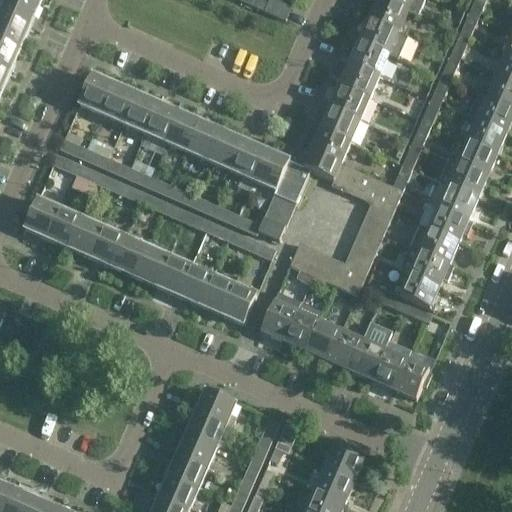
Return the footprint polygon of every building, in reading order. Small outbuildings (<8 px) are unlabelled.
[(0,19),(29,32),(39,10),(15,0),(7,0),(0,17),(0,19)] [(15,0),(39,10),(42,0),(15,0)] [(252,9),(255,1),(254,0),(240,0),(239,3),(252,9)] [(426,0),(378,0),(378,1),(409,15),(418,19),(426,0)] [(269,6),(255,1),(252,9),(286,24),(291,11),(270,2),(269,6)] [(399,36),(409,15),(378,1),(369,23),(399,36)] [(481,17),(485,7),(475,3),(471,12),(481,17)] [(469,18),(464,28),(474,32),(479,22),(469,18)] [(0,44),(20,54),(29,32),(0,19),(0,44)] [(408,40),(399,36),(369,23),(359,45),(390,58),(398,62),(408,40)] [(470,42),(474,32),(464,28),(460,37),(470,42)] [(466,51),(470,42),(460,37),(456,47),(466,51)] [(0,70),(10,75),(20,54),(0,44),(0,70)] [(380,81),(390,58),(359,45),(349,68),(380,81)] [(462,61),(466,51),(456,47),(452,57),(462,61)] [(511,85),(511,59),(506,57),(497,79),(511,85)] [(450,62),(445,72),(455,76),(459,66),(450,62)] [(370,102),(380,81),(349,68),(340,89),(370,102)] [(0,96),(1,97),(10,75),(0,70),(0,96)] [(451,85),(455,76),(445,72),(441,81),(451,85)] [(102,118),(115,89),(93,79),(80,109),(102,118)] [(511,112),(511,85),(497,79),(492,90),(483,86),(478,97),(511,112)] [(446,96),(451,85),(441,81),(437,91),(446,96)] [(124,128),(137,98),(115,89),(102,118),(124,128)] [(361,125),(370,102),(340,89),(330,112),(361,125)] [(442,105),(446,96),(437,91),(433,101),(442,105)] [(507,137),(511,125),(511,112),(478,97),(468,120),(477,124),(507,137)] [(146,137),(159,108),(137,98),(124,128),(146,137)] [(431,106),(426,117),(435,121),(440,110),(431,106)] [(167,147),(180,117),(159,108),(146,137),(167,147)] [(351,147),(361,125),(330,112),(321,134),(351,147)] [(189,156),(202,127),(180,117),(167,147),(189,156)] [(432,129),(435,121),(426,117),(422,125),(432,129)] [(498,158),(507,137),(477,124),(468,145),(498,158)] [(427,140),(432,129),(422,125),(418,136),(427,140)] [(211,166),(224,136),(202,127),(189,156),(211,166)] [(342,168),(351,147),(321,134),(311,155),(342,168)] [(233,176),(246,146),(224,136),(211,166),(233,176)] [(423,149),(427,140),(418,136),(414,145),(423,149)] [(82,163),(87,153),(65,143),(60,153),(82,163)] [(488,181),(498,158),(468,145),(458,168),(488,181)] [(254,185),(267,155),(246,146),(233,176),(254,185)] [(412,150),(407,160),(417,164),(421,154),(412,150)] [(104,173),(109,163),(87,153),(82,163),(104,173)] [(276,195),(289,165),(267,155),(254,185),(276,195)] [(334,185),(342,168),(311,155),(310,159),(303,156),(298,169),(304,171),(311,175),(334,185)] [(76,179),(80,169),(58,159),(54,169),(76,179)] [(412,174),(417,164),(407,160),(403,170),(412,174)] [(126,182),(130,172),(109,163),(104,173),(126,182)] [(311,175),(304,171),(298,169),(289,165),(276,195),(277,195),(275,199),(296,209),(311,175)] [(342,195),(352,172),(342,168),(334,185),(332,190),(333,190),(342,194),(341,194),(342,195)] [(478,203),(488,181),(458,168),(448,190),(478,203)] [(97,188),(102,178),(80,169),(76,179),(97,188)] [(408,183),(412,174),(403,170),(399,179),(408,183)] [(148,192),(152,181),(130,172),(126,182),(148,192)] [(352,199),(362,177),(352,172),(342,195),(343,195),(343,194),(352,198),(352,199)] [(363,204),(373,182),(362,177),(352,199),(353,199),(362,203),(363,204)] [(119,198),(123,188),(102,178),(97,188),(119,198)] [(403,195),(408,183),(399,179),(394,191),(403,195)] [(170,201),(174,191),(152,181),(148,192),(170,201)] [(384,214),(389,202),(394,191),(373,182),(363,204),(372,208),(369,216),(368,216),(368,217),(390,226),(393,218),(384,214)] [(478,203),(448,190),(439,186),(430,208),(439,212),(468,225),(478,203)] [(141,208),(145,197),(123,188),(119,198),(141,208)] [(191,211),(196,201),(174,191),(170,201),(191,211)] [(398,206),(403,195),(394,191),(389,202),(398,206)] [(163,217),(167,207),(145,197),(141,208),(163,217)] [(296,210),(296,209),(275,199),(270,211),(292,220),(292,219),(295,210),(296,210)] [(213,220),(217,210),(196,201),(191,211),(213,220)] [(393,218),(398,206),(389,202),(384,214),(393,218)] [(48,243),(61,214),(38,204),(25,233),(48,243)] [(185,227),(189,216),(167,207),(163,217),(185,227)] [(235,230),(239,220),(217,210),(213,220),(235,230)] [(291,221),(292,220),(270,211),(265,223),(285,232),(286,232),(287,230),(290,221),(291,221)] [(472,227),(468,225),(439,212),(429,234),(459,247),(462,239),(467,241),(473,228),(472,227)] [(69,252),(82,223),(61,214),(48,243),(69,252)] [(206,236),(210,226),(189,216),(185,227),(206,236)] [(385,237),(390,226),(368,217),(367,218),(368,218),(364,226),(363,227),(385,237)] [(259,236),(262,230),(239,220),(235,230),(257,240),(259,236)] [(91,262),(104,233),(82,223),(69,252),(91,262)] [(280,245),(285,232),(265,223),(262,230),(259,236),(280,245)] [(228,246),(232,235),(210,226),(206,236),(228,246)] [(381,247),(385,237),(363,227),(363,228),(360,237),(359,237),(381,247)] [(449,269),(459,247),(429,234),(419,229),(409,251),(419,256),(449,269)] [(113,271),(126,242),(104,233),(91,262),(113,271)] [(249,255),(254,245),(232,235),(228,246),(249,255)] [(376,257),(381,247),(359,237),(359,238),(355,247),(355,248),(376,257)] [(135,281),(147,252),(126,242),(113,271),(135,281)] [(277,255),(254,245),(249,255),(272,265),(277,255)] [(372,267),(376,257),(355,248),(354,248),(355,249),(351,257),(350,258),(372,267)] [(301,275),(311,253),(310,253),(301,250),(301,249),(300,249),(290,270),(300,274),(301,275)] [(156,290),(169,261),(147,252),(135,281),(156,290)] [(312,279),(321,258),(320,257),(320,258),(311,254),(312,254),(311,253),(301,275),(312,279)] [(440,291),(449,269),(419,256),(410,278),(440,291)] [(322,284),(331,262),(322,258),(321,258),(312,279),(313,280),(322,284)] [(367,278),(372,267),(350,258),(350,259),(346,268),(346,267),(346,268),(345,269),(357,275),(367,278)] [(178,300),(191,270),(169,261),(156,290),(178,300)] [(336,290),(345,269),(346,268),(341,266),(332,263),(332,262),(331,262),(322,284),(325,285),(336,290)] [(348,295),(353,284),(357,275),(345,269),(336,290),(348,295)] [(200,309),(213,280),(191,270),(178,300),(200,309)] [(312,279),(301,275),(300,274),(297,282),(310,288),(313,280),(312,279)] [(362,289),(367,278),(357,275),(353,284),(362,289)] [(373,276),(368,287),(377,291),(382,280),(373,276)] [(430,313),(440,291),(410,278),(400,300),(430,313)] [(222,319),(234,289),(213,280),(200,309),(222,319)] [(325,285),(322,284),(313,280),(310,288),(322,293),(325,285)] [(358,299),(362,289),(353,284),(348,295),(358,299)] [(257,299),(234,289),(222,319),(244,329),(257,299)] [(374,303),(377,295),(367,290),(363,299),(374,303)] [(386,309),(390,300),(377,295),(374,303),(386,309)] [(403,306),(390,300),(386,309),(400,315),(403,306)] [(284,346),(297,316),(274,306),(261,336),(284,346)] [(416,322),(420,313),(408,308),(405,317),(416,322)] [(429,327),(433,319),(420,313),(416,322),(429,327)] [(306,356),(319,325),(297,316),(284,346),(306,356)] [(329,366),(342,336),(319,325),(306,356),(329,366)] [(350,375),(363,345),(342,336),(329,366),(350,375)] [(371,384),(388,345),(367,336),(363,345),(350,375),(371,384)] [(395,394),(408,364),(412,355),(388,345),(371,384),(395,394)] [(430,374),(408,364),(395,394),(417,404),(423,390),(426,392),(427,391),(426,390),(431,379),(432,380),(432,378),(429,377),(430,374)] [(206,395),(197,417),(226,430),(236,408),(206,395)] [(217,452),(226,430),(197,417),(187,439),(217,452)] [(270,423),(260,445),(270,449),(280,427),(270,423)] [(288,458),(298,435),(285,429),(275,452),(284,456),(288,458)] [(207,473),(217,452),(187,439),(178,461),(207,473)] [(261,471),(270,449),(260,445),(250,467),(261,471)] [(334,451),(324,474),(354,487),(364,464),(350,458),(352,454),(351,454),(350,454),(339,450),(340,449),(339,449),(337,452),(334,451)] [(278,468),(284,456),(275,452),(270,465),(278,468)] [(198,495),(207,473),(178,461),(168,482),(198,495)] [(251,493),(261,471),(250,467),(241,489),(251,493)] [(273,477),(267,474),(266,474),(256,497),(263,500),(273,477)] [(345,509),(354,487),(324,474),(315,496),(345,509)] [(176,511),(190,511),(198,495),(168,482),(159,504),(176,511)] [(0,511),(7,511),(16,494),(0,487),(0,511)] [(235,511),(243,511),(251,493),(241,489),(231,510),(235,511)] [(33,511),(37,504),(16,494),(7,511),(33,511)] [(343,511),(345,509),(315,496),(307,511),(343,511)] [(259,511),(263,504),(254,501),(249,511),(259,511)]
